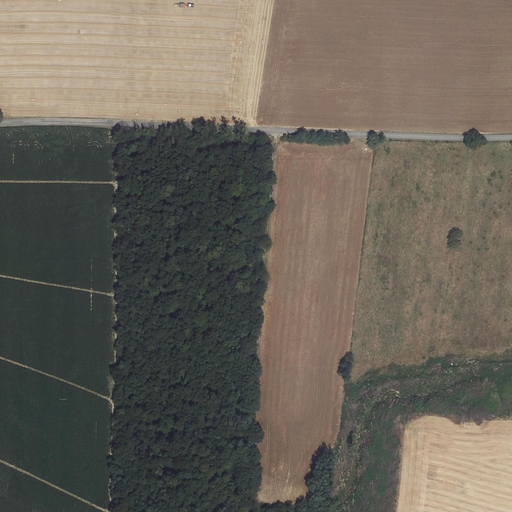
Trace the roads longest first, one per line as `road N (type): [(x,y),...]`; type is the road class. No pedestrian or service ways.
road 1 (unclassified): [(0,123),(511,136)]
road 2 (track): [(245,511),(274,129)]
